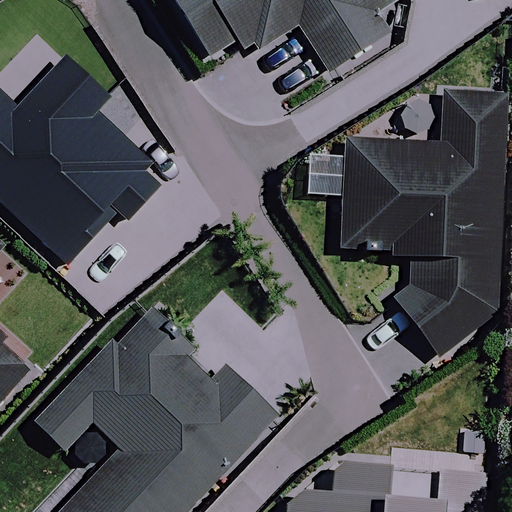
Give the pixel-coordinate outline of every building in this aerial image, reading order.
[(162,0),(212,76),(294,24),(324,70),(384,32),(371,12),(390,0),(162,0)] [(0,205),(64,265),(114,212),(126,224),(158,190),(138,171),(144,165),(89,112),(101,99),(56,56),(8,107),(0,99),(0,205)] [(438,358),(496,309),(501,91),(437,90),(435,141),(338,139),(335,248),(409,249),(408,286),(388,299),(438,358)] [(108,348),(101,342),(28,421),(61,451),(87,423),(116,450),(58,511),(182,511),(273,414),(220,366),(214,373),(144,309),(108,348)] [(0,399),(25,372),(0,348),(0,399)] [(486,511),(489,474),(431,470),(428,504),(380,500),(383,467),(328,463),(326,493),(282,490),(280,511),(486,511)]
